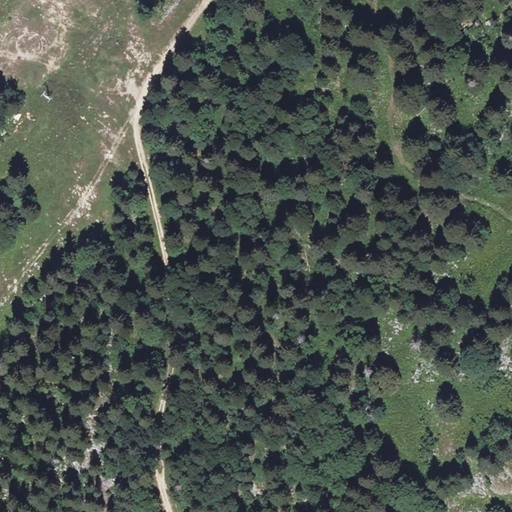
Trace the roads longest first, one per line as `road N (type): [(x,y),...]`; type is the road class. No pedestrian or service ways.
road 1 (track): [(172,511),(158,439),(158,415),(172,389),(138,111)]
road 2 (track): [(0,319),(138,111)]
road 3 (track): [(138,111),(51,65),(0,53)]
road 4 (track): [(138,111),(155,71),(207,0)]
